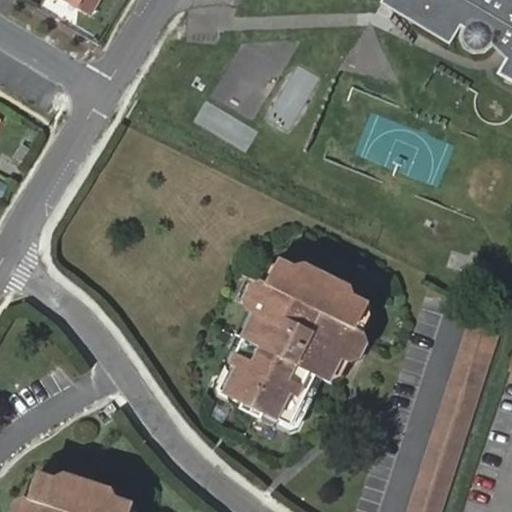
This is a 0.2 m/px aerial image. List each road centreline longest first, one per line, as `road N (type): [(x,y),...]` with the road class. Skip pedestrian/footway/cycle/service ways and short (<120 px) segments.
road 1 (residential): [(10,254),(97,317),(160,411),(231,489),(265,511)]
road 2 (residential): [(10,254),(107,84)]
road 3 (residential): [(107,84),(0,24)]
